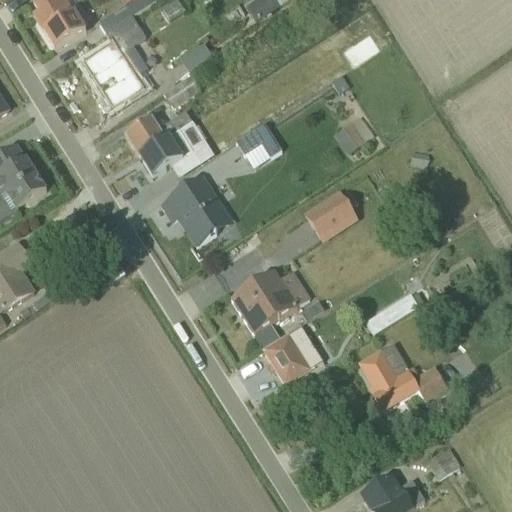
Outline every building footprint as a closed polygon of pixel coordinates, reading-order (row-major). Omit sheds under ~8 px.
[(55,55),(86,37),(64,0),(42,0),(32,6),(38,15),(33,18),(55,55)] [(131,22),(162,2),(160,0),(119,0),(126,11),(98,29),(105,39),(131,22)] [(261,0),(245,11),(256,26),(279,10),(283,15),(296,6),(292,0),(261,0)] [(112,116),(147,93),(138,80),(148,73),(133,51),(145,43),(131,22),(105,39),(112,49),(81,68),(112,116)] [(300,55),(317,44),(309,33),(293,43),(300,55)] [(336,77),(354,66),(340,45),(323,56),(336,77)] [(189,78),(212,62),(203,50),(180,65),(189,78)] [(299,101),(317,88),(310,77),(292,90),(299,101)] [(172,114),(201,96),(191,81),(163,99),(172,114)] [(0,121),(8,116),(0,103),(0,121)] [(235,148),(262,130),(260,128),(272,120),(262,104),(248,113),(253,120),(228,137),(235,148)] [(125,141),(138,162),(192,128),(185,117),(159,134),(152,124),(125,141)] [(348,161),(374,141),(359,122),(334,141),(348,161)] [(184,150),(188,156),(210,143),(198,124),(192,128),(138,162),(152,182),(179,165),(172,155),(176,153),(177,154),(184,150)] [(264,129),(262,130),(235,148),(252,174),(280,155),(264,129)] [(15,215),(46,196),(26,163),(24,164),(16,152),(0,162),(0,228),(16,218),(15,215)] [(196,251),(233,227),(203,182),(162,209),(173,226),(181,221),(199,249),(196,251)] [(275,237),(298,271),(349,237),(346,232),(348,232),(328,203),(275,237)] [(479,229),(497,255),(511,245),(511,236),(499,216),(479,229)] [(33,271),(18,247),(0,257),(0,329),(3,328),(0,321),(0,319),(36,297),(23,277),(33,271)] [(270,331),(309,305),(293,279),(280,285),(275,276),(231,304),(254,341),(255,340),(263,354),(279,344),(270,331)] [(373,340),(420,312),(412,299),(365,328),(373,340)] [(323,316),(317,307),(300,318),(306,326),(310,323),(323,316)] [(285,390),(323,367),(313,350),(323,344),(310,323),(306,326),(298,331),(300,334),(264,356),(285,390)] [(382,418),(418,397),(426,410),(449,396),(435,372),(418,382),(413,372),(408,375),(393,349),(381,356),(380,355),(357,368),(371,391),(367,393),(372,402),(373,402),(382,418)] [(426,467),(438,485),(460,472),(449,454),(426,467)] [(367,511),(415,511),(424,506),(412,486),(400,493),(393,481),(361,501),(367,511)]
